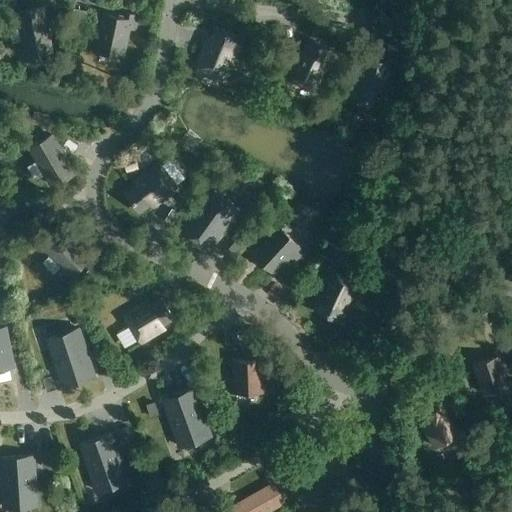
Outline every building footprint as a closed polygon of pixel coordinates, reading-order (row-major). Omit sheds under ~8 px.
[(25,57),(54,51),(45,6),(16,12),(25,57)] [(86,11),(75,9),(72,8),(70,17),(85,20),(86,11)] [(137,32),(140,16),(126,13),(125,18),(102,13),(97,35),(91,34),(88,51),(125,58),(131,31),(137,32)] [(236,48),(241,36),(216,26),(212,38),(207,36),(194,67),(228,80),(240,50),(236,48)] [(328,62),(334,50),(311,38),(304,50),(300,48),(285,78),(317,95),(332,65),(328,62)] [(258,66),(262,53),(253,50),(249,64),(258,66)] [(398,74),(401,60),(386,57),(385,61),(363,57),(355,95),(387,102),(393,73),(398,74)] [(51,188),(77,173),(54,133),(28,148),(51,188)] [(153,210),(181,189),(160,161),(133,182),(134,184),(123,192),(140,214),(151,206),(153,210)] [(198,231),(226,246),(248,205),(220,190),(198,231)] [(171,208),(164,219),(172,224),(179,213),(171,208)] [(71,278),(93,256),(61,222),(39,243),(71,278)] [(279,227),(259,248),(255,244),(245,254),(254,262),(257,258),(274,273),(291,255),(296,260),(304,251),(279,227)] [(227,250),(235,258),(244,248),(236,241),(227,250)] [(240,253),(231,263),(239,270),(248,260),(240,253)] [(95,261),(86,271),(92,278),(102,268),(95,261)] [(349,314),(365,282),(333,266),(317,299),(321,301),(316,311),(340,323),(345,311),(349,314)] [(0,268),(0,281),(3,283),(9,272),(0,268)] [(135,277),(122,281),(125,290),(138,286),(135,277)] [(175,319),(161,297),(151,303),(149,299),(123,315),(141,345),(166,330),(164,326),(175,319)] [(0,321),(0,368),(12,366),(5,320),(0,321)] [(48,338),(58,370),(63,386),(94,376),(78,328),(48,338)] [(484,395),(509,386),(502,364),(508,362),(504,350),(495,354),(496,358),(475,365),(484,395)] [(228,395),(265,393),(264,370),(270,370),(269,355),(260,356),(260,360),(233,361),(234,381),(227,381),(228,395)] [(56,388),(52,376),(43,379),(47,392),(56,388)] [(286,394),(296,398),(301,386),(291,382),(286,394)] [(210,436),(200,409),(193,389),(163,400),(180,447),(210,436)] [(436,448),(458,434),(446,414),(452,411),(445,400),(437,406),(439,410),(420,421),(436,448)] [(161,413),(156,401),(147,405),(151,417),(161,413)] [(133,438),(128,426),(119,429),(123,442),(133,438)] [(127,481),(118,454),(111,433),(81,444),(97,492),(127,481)] [(301,484),(350,474),(345,450),(296,460),(301,484)] [(52,467),(52,454),(42,454),(42,467),(52,467)] [(36,505),(34,476),(33,455),(1,457),(4,507),(36,505)] [(233,511),(271,511),(287,503),(275,482),(231,507),(233,511)]
